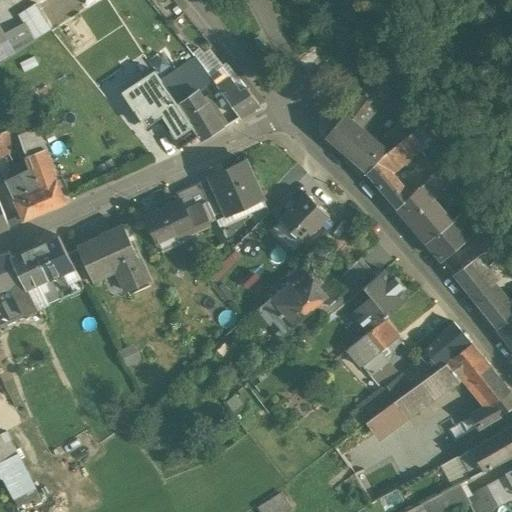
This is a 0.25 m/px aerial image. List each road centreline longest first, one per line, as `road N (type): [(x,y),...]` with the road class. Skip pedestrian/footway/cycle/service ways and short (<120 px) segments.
road 1 (residential): [(283,121),(511,376)]
road 2 (residential): [(283,121),(0,240)]
road 3 (residential): [(283,121),(189,0)]
